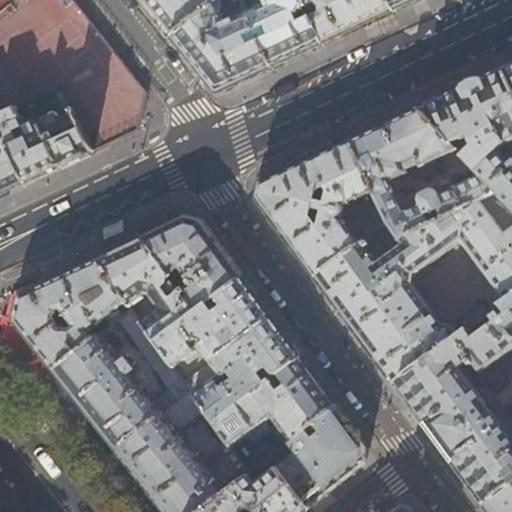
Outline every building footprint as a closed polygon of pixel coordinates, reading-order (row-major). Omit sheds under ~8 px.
[(73,0),(0,0),(0,116),(17,108),(54,91),(62,87),(93,152),(116,141),(138,131),(147,93),(73,0)] [(143,0),(151,10),(173,38),(220,1),(220,0),(143,0)] [(323,45),(301,0),(262,0),(265,6),(248,14),(273,68),(297,57),(323,45)] [(301,0),(323,45),(342,36),(378,19),(394,12),(388,0),(301,0)] [(388,0),(394,12),(418,0),(388,0)] [(226,26),(220,1),(173,38),(218,94),(265,72),(273,68),(248,14),(226,26)] [(511,66),(503,70),(511,88),(511,66)] [(511,88),(503,70),(494,74),(440,100),(419,110),(457,151),(475,170),(498,152),(507,145),(511,142),(511,88)] [(25,126),(17,108),(0,116),(0,129),(25,184),(59,168),(93,152),(62,87),(54,91),(67,117),(63,119),(62,117),(60,115),(58,115),(56,115),(54,109),(49,112),(51,117),(45,120),(44,121),(44,123),(45,124),(42,125),(41,124),(39,122),(37,122),(35,122),(32,122),(25,126)] [(359,138),(350,142),(374,192),(378,201),(396,193),(391,182),(408,174),(405,166),(417,160),(425,176),(442,168),(439,160),(457,151),(419,110),(413,113),(359,138)] [(0,195),(25,184),(0,129),(0,195)] [(344,206),(374,192),(350,142),(304,164),(261,184),(258,199),(316,278),(363,243),(366,240),(362,235),(357,239),(341,217),(343,216),(344,214),(344,213),(345,211),(345,209),(345,208),(344,206)] [(511,170),(498,152),(475,170),(480,176),(497,194),(511,209),(511,170)] [(483,201),(497,194),(480,176),(441,194),(440,192),(437,189),(436,189),(433,188),(430,189),(419,196),(418,197),(418,198),(417,200),(418,202),(418,204),(419,205),(405,211),(396,193),(378,201),(389,224),(400,240),(432,225),(428,216),(439,211),(443,220),(453,215),(483,201)] [(483,201),(453,215),(457,221),(445,230),(440,221),(432,225),(400,240),(399,240),(403,245),(378,263),(363,243),(316,278),(358,332),(394,384),(424,362),(419,355),(424,351),(429,358),(460,335),(454,326),(443,325),(414,285),(415,276),(462,242),(506,301),(511,296),(511,230),(507,234),(483,201)] [(166,228),(143,240),(195,313),(242,278),(201,223),(187,219),(166,228)] [(110,255),(97,261),(127,303),(129,306),(145,295),(150,296),(160,310),(141,324),(155,342),(195,313),(143,240),(110,255)] [(97,261),(58,279),(20,297),(15,321),(18,325),(55,371),(55,372),(95,339),(90,332),(98,325),(104,333),(114,324),(124,317),(118,309),(127,303),(97,261)] [(242,278),(195,313),(155,342),(173,368),(186,359),(189,363),(202,353),(210,364),(272,318),(257,299),(242,278)] [(474,338),(468,330),(460,335),(429,358),(424,362),(394,384),(466,481),(484,505),(511,483),(511,296),(506,301),(495,309),(502,317),(474,338)] [(132,310),(124,317),(114,324),(120,333),(125,329),(169,392),(153,405),(130,376),(136,371),(126,359),(120,363),(99,337),(95,339),(55,372),(87,413),(118,451),(191,392),(173,368),(155,342),(141,324),(132,310)] [(287,340),(272,318),(210,364),(197,374),(207,388),(194,397),(204,411),(213,423),(270,381),(277,375),(301,358),(287,340)] [(55,371),(18,325),(11,331),(10,336),(44,380),(55,371)] [(301,358),(277,375),(285,386),(277,391),(270,381),(213,423),(230,447),(268,419),(269,414),(290,443),(337,406),(321,385),(301,358)] [(38,395),(37,401),(45,411),(52,411),(58,407),(45,390),(38,395)] [(194,397),(191,392),(118,451),(147,489),(148,490),(165,511),(202,511),(225,495),(172,428),(176,426),(182,428),(204,411),(194,397)] [(337,406),(290,443),(270,459),(309,509),(366,464),(368,449),(353,429),(337,406)] [(304,511),(309,509),(270,459),(225,495),(202,511),(304,511)] [(511,511),(511,483),(484,505),(489,511),(511,511)] [(165,511),(148,490),(139,498),(149,511),(165,511)]
